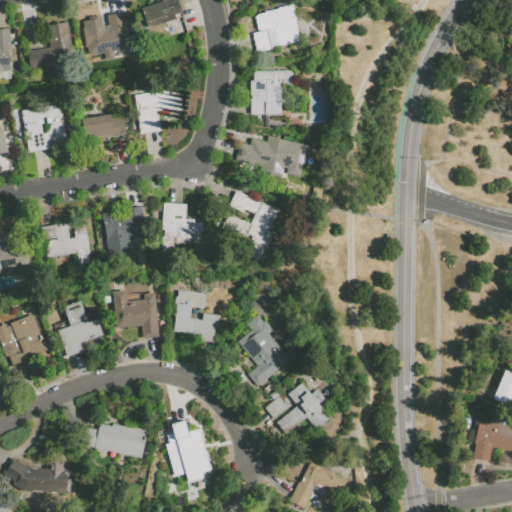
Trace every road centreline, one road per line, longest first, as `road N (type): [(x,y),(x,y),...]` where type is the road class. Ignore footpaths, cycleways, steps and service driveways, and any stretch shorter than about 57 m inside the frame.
road 1 (residential): [(0,196),(188,168),(202,158),(214,109),(210,0)]
road 2 (residential): [(0,421),(98,379),(173,374),(224,405),(254,472)]
road 3 (tertiary): [(414,504),(404,431),(407,193)]
road 4 (tertiary): [(407,193),(418,89),(453,24)]
